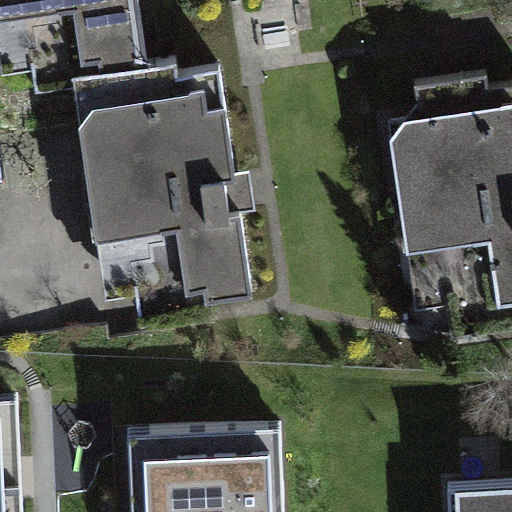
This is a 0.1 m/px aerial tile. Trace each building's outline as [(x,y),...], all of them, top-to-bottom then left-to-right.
[(0,0),(0,41),(4,69),(148,47),(140,0),(0,0)] [(110,295),(251,273),(218,58),(76,80),(110,295)] [(416,297),(511,281),(511,85),(386,105),(416,297)] [(0,511),(22,511),(17,402),(0,402),(0,511)] [(287,511),(284,419),(131,427),(135,511),(287,511)] [(511,511),(511,470),(446,475),(448,511),(511,511)]
